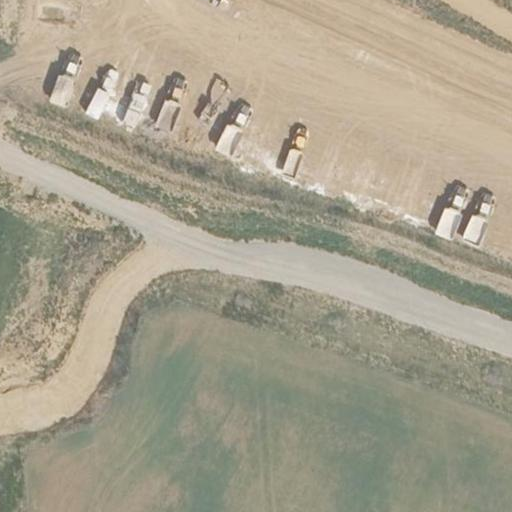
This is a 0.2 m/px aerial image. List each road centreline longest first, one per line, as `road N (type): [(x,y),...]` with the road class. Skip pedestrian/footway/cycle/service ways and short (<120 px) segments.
road 1 (track): [(0,330),(53,333),(81,317),(93,286),(95,218),(123,188),(158,183),(420,276),(511,323)]
road 2 (track): [(378,0),(511,44)]
